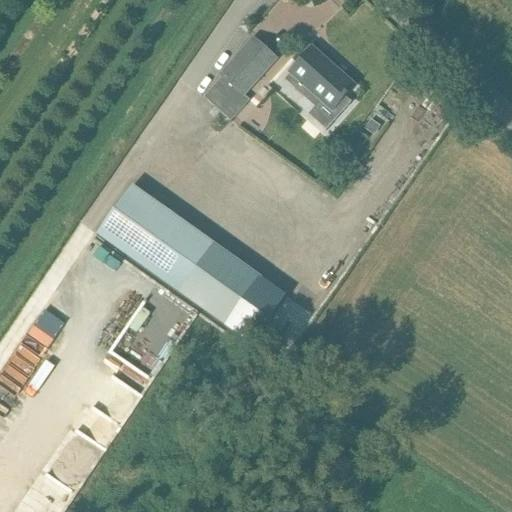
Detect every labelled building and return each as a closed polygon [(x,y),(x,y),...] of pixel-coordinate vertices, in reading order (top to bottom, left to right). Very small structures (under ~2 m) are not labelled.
[(250,102),(244,97),(277,59),(254,39),(221,77),(202,98),(231,124),(250,102)] [(333,111),(347,95),(354,87),(336,70),(335,71),(312,50),(291,73),(333,111)] [(372,121),(365,130),(374,136),(381,127),(372,121)] [(263,280),(133,187),(98,236),(228,329),(263,280)] [(87,276),(98,283),(107,270),(81,251),(60,280),(76,292),(87,276)]
